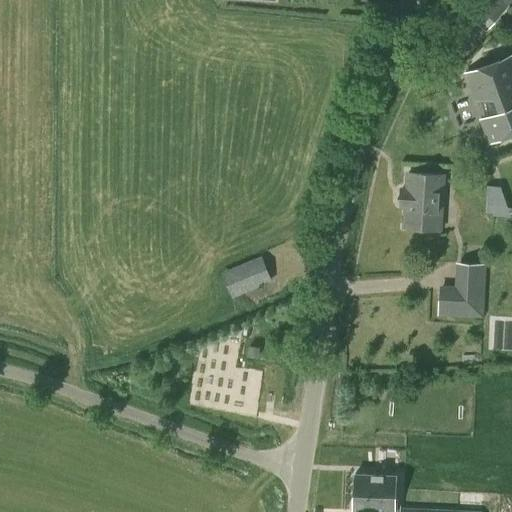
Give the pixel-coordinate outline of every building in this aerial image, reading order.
[(501,0),(491,0),(477,17),(489,27),(508,6),(501,0)] [(511,55),(464,73),(474,100),(479,99),(485,116),(480,118),(488,143),(511,134),(511,55)] [(440,216),(443,176),(409,173),(408,189),(402,189),(401,206),(407,206),(405,227),(439,229),(440,216)] [(487,214),(508,213),(507,184),(486,185),(487,214)] [(232,297),(273,281),(262,256),(223,272),(232,297)] [(483,317),(485,292),(458,290),(439,289),(438,314),(483,317)] [(480,511),(481,511),(409,509),(399,509),(399,505),(395,505),(396,476),(384,476),(371,475),(355,475),(354,509),(370,510),(379,510),(379,511),(378,511),(480,511)]
